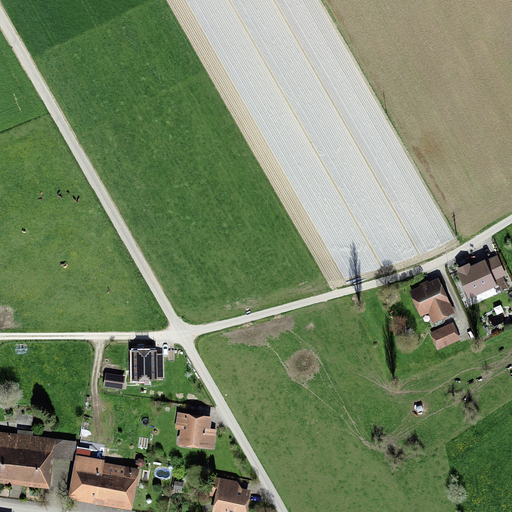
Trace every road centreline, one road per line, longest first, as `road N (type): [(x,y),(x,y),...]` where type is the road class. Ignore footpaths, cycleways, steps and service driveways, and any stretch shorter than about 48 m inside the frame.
road 1 (unclassified): [(180,334),(0,14)]
road 2 (unclassified): [(511,218),(419,269),(180,334)]
road 3 (unclassified): [(281,511),(180,334)]
road 4 (track): [(0,336),(180,334)]
